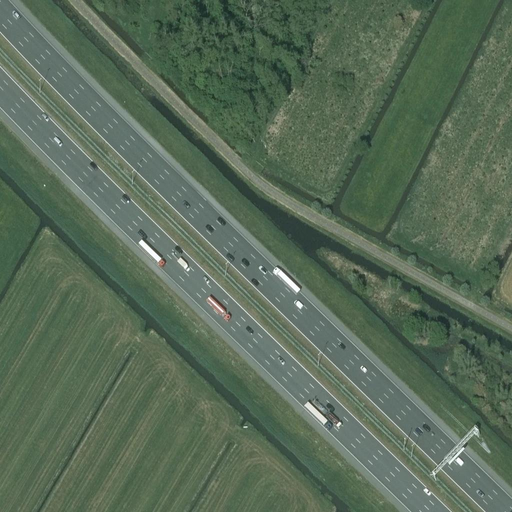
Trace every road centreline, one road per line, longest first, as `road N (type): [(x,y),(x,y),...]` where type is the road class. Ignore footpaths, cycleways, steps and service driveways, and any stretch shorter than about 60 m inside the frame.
road 1 (motorway): [(504,511),(0,11)]
road 2 (motorway): [(0,87),(430,511)]
